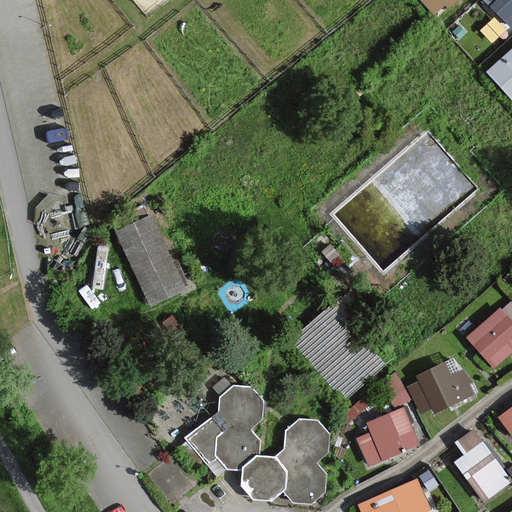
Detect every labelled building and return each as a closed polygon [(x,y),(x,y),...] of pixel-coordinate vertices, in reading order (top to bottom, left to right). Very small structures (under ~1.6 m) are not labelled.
[(418,0),(434,17),(453,0),(418,0)] [(511,26),(511,0),(496,0),(497,1),(490,8),(511,28),(511,26)] [(511,49),(487,73),(511,99),(511,49)] [(152,218),(116,233),(149,309),(196,289),(183,259),(172,264),(152,218)] [(511,305),(510,303),(468,340),(492,367),(511,349),(511,327),(509,324),(511,321),(511,305)] [(387,366),(331,306),(290,344),(347,403),(387,366)] [(452,378),(446,366),(415,381),(433,419),(475,399),(462,373),(452,378)] [(394,402),(409,396),(398,370),(382,376),(394,402)] [(233,386),(220,397),(220,414),(187,437),(216,475),(227,469),(242,470),(242,485),(253,499),(270,501),(284,491),(294,503),(311,504),(314,502),(325,493),(328,474),(317,462),(329,453),(331,434),(320,420),(301,419),(288,429),(286,448),(276,457),(259,456),(261,441),(251,429),(262,419),(264,400),(252,387),(233,386)] [(511,409),(497,421),(511,439),(511,438),(511,409)] [(406,412),(369,426),(373,434),(358,440),(369,468),(420,449),(406,412)] [(511,472),(506,476),(474,432),(454,447),(462,457),(451,465),(481,507),(511,485),(511,472)] [(429,511),(416,481),(357,508),(358,511),(429,511)]
